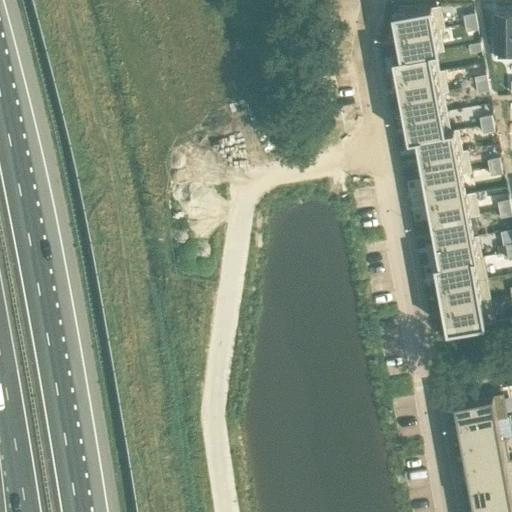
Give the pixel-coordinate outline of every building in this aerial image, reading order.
[(415,7),(394,11),(398,33),(445,25),(441,2),(415,7)] [(511,9),(496,9),(496,56),(511,56),(511,9)] [(476,11),(464,13),(465,21),(477,19),(476,11)] [(477,19),(465,21),(467,29),(479,27),(477,19)] [(402,54),(394,55),(394,56),(444,47),(440,26),(445,26),(445,25),(398,33),(402,54)] [(481,40),(469,42),(471,51),(483,48),(481,40)] [(444,47),(394,56),(398,76),(445,67),(445,66),(440,67),(436,49),(444,48),(444,47)] [(445,67),(398,76),(401,96),(448,88),(445,67)] [(487,72),(475,75),(477,83),(488,80),(487,72)] [(488,80),(477,83),(478,91),(490,88),(488,80)] [(448,88),(401,96),(405,116),(447,108),(444,89),(449,88),(448,88)] [(447,108),(405,116),(409,136),(459,127),(459,126),(451,127),(447,108)] [(492,112),(480,115),(482,123),(494,120),(492,112)] [(493,121),(481,123),(483,131),(495,129),(493,121)] [(459,127),(409,136),(409,137),(417,136),(421,156),(468,147),(468,146),(463,147),(459,127)] [(468,147),(421,156),(425,177),(472,169),(468,147)] [(500,155),(488,158),(490,166),(501,163),(500,155)] [(501,163),(490,166),(491,174),(503,171),(501,163)] [(472,169),(425,177),(429,199),(476,190),(475,189),(466,191),(462,171),(472,169)] [(476,190),(429,199),(433,220),(480,211),(476,190)] [(510,197),(498,200),(500,208),(511,205),(510,197)] [(511,206),(511,205),(500,208),(501,215),(511,213),(511,206)] [(480,211),(433,220),(437,241),(479,233),(479,232),(474,233),(470,214),(480,212),(480,211)] [(440,261),(436,262),(437,263),(483,254),(483,253),(482,253),(479,233),(437,241),(440,261)] [(483,254),(437,263),(441,284),(487,276),(483,254)] [(487,276),(441,284),(444,306),(491,297),(487,276)] [(491,297),(444,306),(449,328),(475,323),(495,319),(491,297)] [(503,391),(455,400),(459,422),(507,413),(503,391)] [(507,413),(459,422),(463,444),(506,436),(506,435),(502,436),(498,416),(507,414),(507,413)] [(506,436),(463,444),(467,465),(511,456),(511,455),(510,456),(506,436)] [(511,456),(467,465),(471,486),(511,478),(511,456)] [(511,478),(471,486),(475,507),(511,500),(511,478)] [(511,511),(511,500),(475,507),(475,508),(478,508),(478,511),(511,511)]
